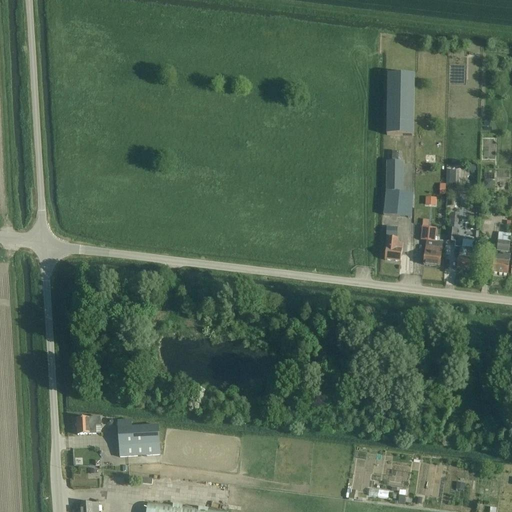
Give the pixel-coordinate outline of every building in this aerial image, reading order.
[(413,136),(414,75),(387,74),(386,136),(389,136),(401,136),(413,136)] [(398,162),(398,152),(392,152),(392,162),(387,162),(383,216),(411,218),(413,194),(402,193),(404,163),(398,162)] [(458,186),(459,172),(449,172),(449,185),(458,186)] [(448,222),(448,223),(458,224),(459,214),(449,213),(448,222)] [(428,227),(428,221),(423,220),(422,227),(420,227),(419,230),(422,231),(420,241),(426,241),(423,265),(439,267),(442,243),(435,242),(436,228),(428,227)] [(400,262),(402,244),(398,243),(398,239),(396,239),(397,228),(386,227),(385,238),(386,238),(384,260),(400,262)] [(456,243),(458,230),(457,230),(448,229),(447,229),(446,242),(456,243)] [(497,246),(497,251),(508,252),(509,247),(509,242),(498,241),(497,246)] [(473,271),(475,250),(460,248),(459,257),(458,257),(457,269),(473,271)] [(493,260),(492,273),(508,275),(509,263),(509,262),(510,255),(503,254),(503,256),(501,256),(494,255),(493,260)] [(78,419),(76,419),(77,435),(96,434),(95,427),(101,427),(100,419),(100,418),(88,419),(78,419)] [(131,421),(118,421),(120,457),(160,455),(158,426),(131,428),(131,421)] [(137,477),(136,483),(138,483),(151,485),(152,479),(147,478),(137,477)] [(456,483),(455,490),(464,491),(465,484),(456,483)] [(227,511),(147,502),(146,511),(227,511)] [(80,511),(98,511),(98,503),(80,504),(80,511)]
